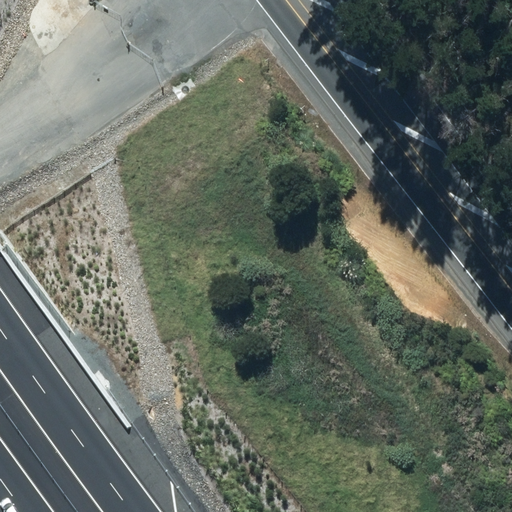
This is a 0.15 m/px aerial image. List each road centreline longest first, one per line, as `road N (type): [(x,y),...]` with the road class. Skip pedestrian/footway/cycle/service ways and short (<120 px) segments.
road 1 (primary): [(290,0),(511,289)]
road 2 (motorway): [(0,305),(148,511)]
road 3 (track): [(180,0),(0,138)]
